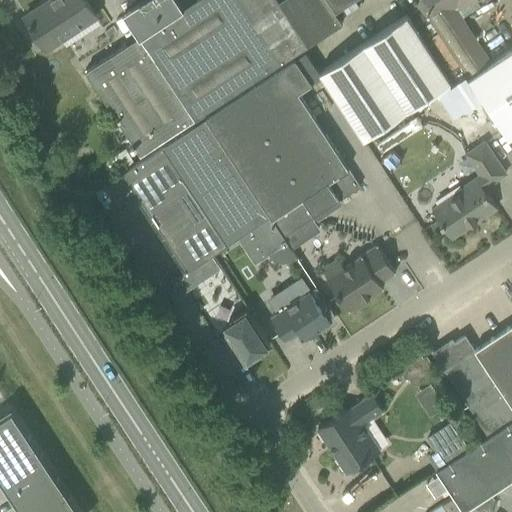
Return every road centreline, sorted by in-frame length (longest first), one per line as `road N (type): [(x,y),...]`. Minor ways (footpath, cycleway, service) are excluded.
road 1 (unclassified): [(315,511),(268,438),(276,401),(511,246)]
road 2 (tertiary): [(190,511),(0,218)]
